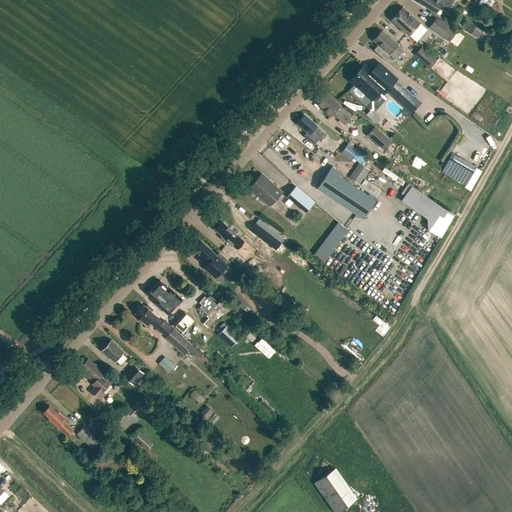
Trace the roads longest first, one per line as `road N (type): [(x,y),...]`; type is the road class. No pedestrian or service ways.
road 1 (unclassified): [(0,429),(384,0)]
road 2 (track): [(511,125),(375,358),(236,511)]
road 3 (track): [(4,425),(98,511)]
